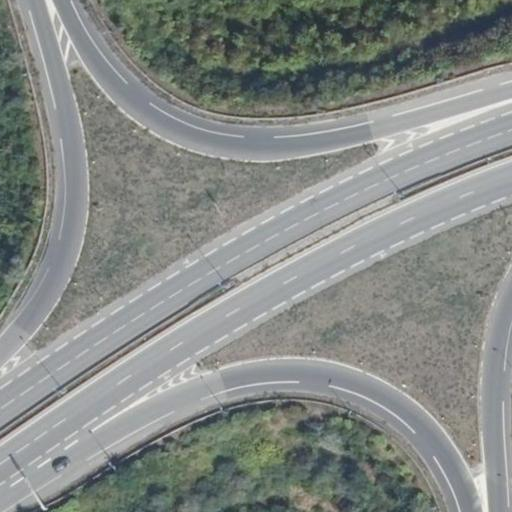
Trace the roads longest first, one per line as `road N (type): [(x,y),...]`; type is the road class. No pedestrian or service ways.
road 1 (primary): [(3,469),(229,313),(409,219),(511,177)]
road 2 (primary): [(511,128),(310,215),(0,409)]
road 3 (tertiary): [(3,469),(201,387),(302,368),(357,384),(405,412),(451,465),(473,511)]
road 4 (tertiary): [(511,90),(341,139),(223,144),(163,124),(118,91),(59,0)]
road 5 (primary): [(40,0),(71,204),(58,262),(0,352)]
road 6 (primary): [(495,511),(492,359),(511,296)]
